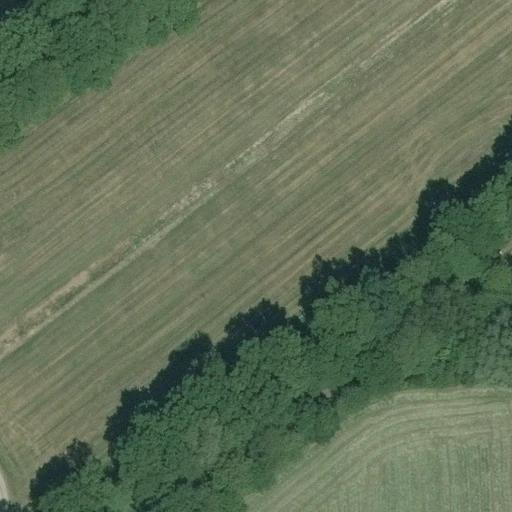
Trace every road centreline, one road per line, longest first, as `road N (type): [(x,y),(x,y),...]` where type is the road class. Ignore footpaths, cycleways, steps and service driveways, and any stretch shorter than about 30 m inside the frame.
road 1 (track): [(164,511),(200,475),(511,235)]
road 2 (unclassified): [(120,0),(0,113)]
